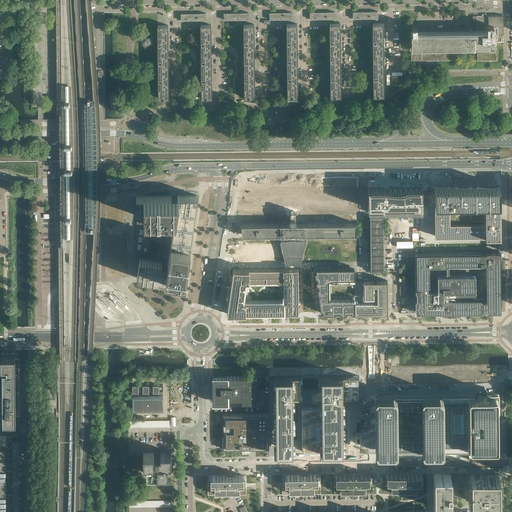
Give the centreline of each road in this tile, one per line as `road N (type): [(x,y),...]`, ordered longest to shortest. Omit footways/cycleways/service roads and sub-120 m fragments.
road 1 (secondary): [(374,144),(173,147),(113,133),(0,142)]
road 2 (secondary): [(232,165),(511,163)]
road 3 (unclassified): [(266,466),(501,462)]
road 4 (secondary): [(0,173),(34,182),(119,182),(210,167)]
road 5 (tertiary): [(214,333),(397,334)]
road 6 (tertiary): [(6,4),(173,2)]
road 7 (tertiary): [(208,321),(232,165)]
road 8 (tertiary): [(210,167),(219,186),(199,319)]
road 9 (residential): [(266,466),(266,503),(372,503)]
road 10 (tertiary): [(137,336),(17,337)]
